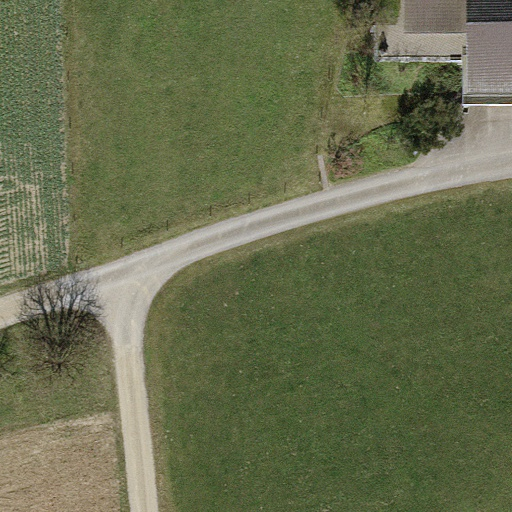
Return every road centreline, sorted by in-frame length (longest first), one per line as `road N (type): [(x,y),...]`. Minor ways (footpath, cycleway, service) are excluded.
road 1 (track): [(0,315),(316,209),(511,165)]
road 2 (track): [(145,511),(124,274)]
